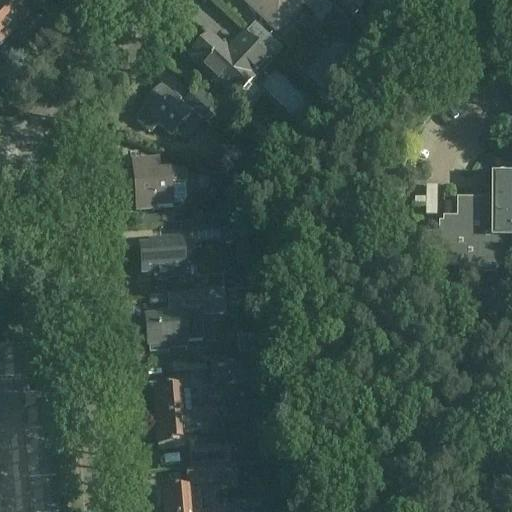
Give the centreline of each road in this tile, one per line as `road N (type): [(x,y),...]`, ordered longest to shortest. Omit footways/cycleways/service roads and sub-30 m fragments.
road 1 (residential): [(97,511),(68,234),(52,199),(14,160)]
road 2 (residential): [(14,160),(160,0)]
